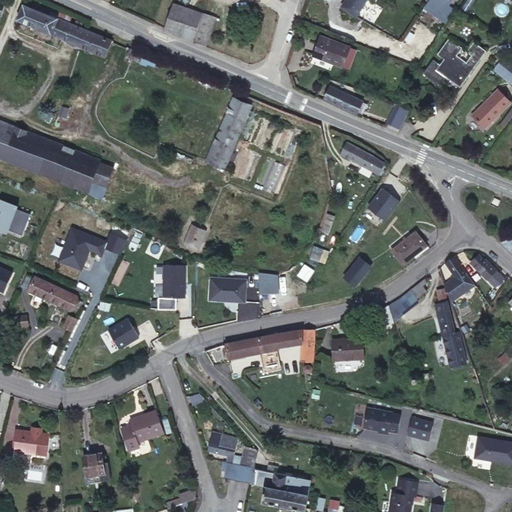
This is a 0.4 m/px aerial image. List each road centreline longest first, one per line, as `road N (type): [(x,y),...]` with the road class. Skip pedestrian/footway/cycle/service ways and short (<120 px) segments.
road 1 (residential): [(493,494),(376,448),(261,426),(185,343)]
road 2 (residential): [(185,343),(242,324),(320,315),(381,292),(465,222)]
road 3 (tertiary): [(457,168),(259,83)]
road 4 (tertiary): [(259,83),(74,0)]
road 5 (residential): [(0,374),(81,399),(163,360)]
road 6 (residential): [(163,360),(210,504)]
